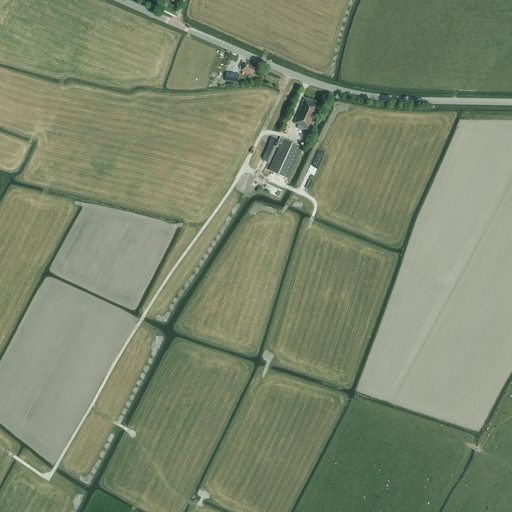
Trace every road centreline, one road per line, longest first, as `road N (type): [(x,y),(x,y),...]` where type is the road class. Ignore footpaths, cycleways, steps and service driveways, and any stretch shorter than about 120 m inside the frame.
road 1 (track): [(300,142),(269,132),(258,138),(48,479),(8,452)]
road 2 (secondary): [(511,102),(352,93),(176,24)]
